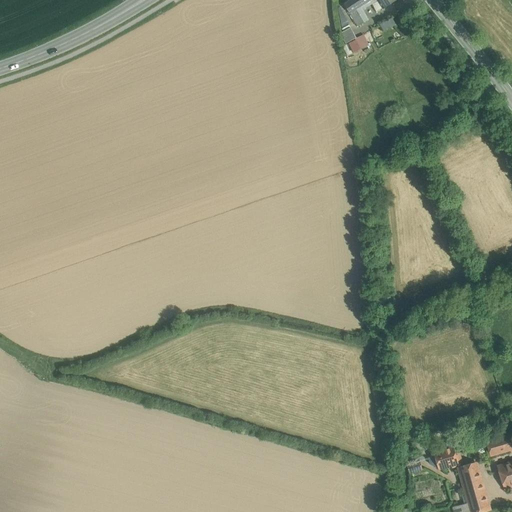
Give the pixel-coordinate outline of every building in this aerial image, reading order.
[(363,0),(350,0),(344,4),(350,14),(356,10),(366,3),(363,0)] [(397,0),(363,0),(366,3),(371,0),(377,0),(378,2),(373,5),(377,12),(383,8),(383,9),(397,0)] [(338,8),(342,27),(349,23),(340,7),(338,8)] [(364,22),(356,10),(350,14),(358,26),(364,22)] [(383,31),(395,24),(392,17),(379,24),(383,31)] [(351,28),(340,33),(343,39),(354,33),(351,28)] [(354,33),(343,39),(346,44),(356,38),(354,33)] [(364,36),(355,41),(359,50),(369,45),(364,36)] [(355,41),(349,43),(354,53),(359,50),(355,41)] [(354,53),(349,43),(343,47),(347,56),(354,53)] [(511,433),(486,441),(491,457),(511,451),(511,452),(511,433)] [(460,449),(454,451),(457,461),(463,460),(460,449)] [(454,450),(435,456),(439,469),(458,463),(457,461),(454,451),(454,450)] [(420,461),(407,465),(409,473),(422,469),(420,461)] [(476,462),(458,467),(469,503),(471,511),(484,508),(485,511),(490,510),(476,462)] [(511,462),(498,467),(505,489),(511,486),(511,462)] [(471,511),(469,503),(453,508),(454,511),(471,511)]
